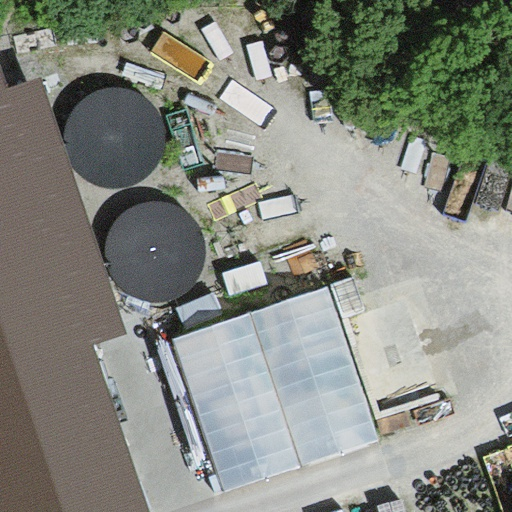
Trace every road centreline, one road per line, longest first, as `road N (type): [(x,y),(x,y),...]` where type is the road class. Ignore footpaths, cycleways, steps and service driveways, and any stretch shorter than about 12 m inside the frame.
road 1 (unknown): [(254,511),(456,447),(511,413)]
road 2 (unknown): [(511,272),(372,211),(352,185)]
